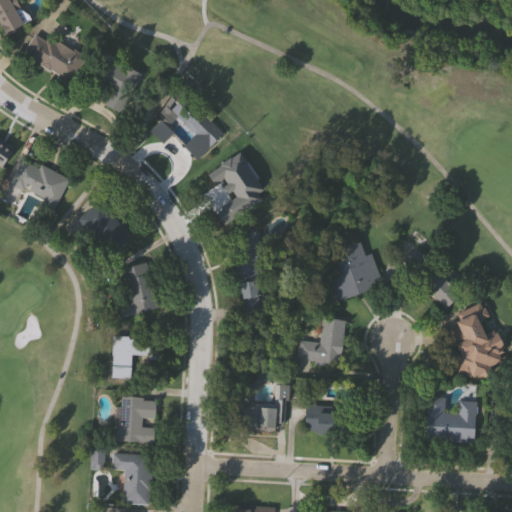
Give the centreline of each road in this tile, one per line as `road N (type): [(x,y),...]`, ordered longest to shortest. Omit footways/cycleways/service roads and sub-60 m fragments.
road 1 (residential): [(192,511),(201,313),(195,269),(174,219),(114,157),(0,88)]
road 2 (residential): [(511,479),(195,466)]
road 3 (residential): [(387,472),(393,340)]
